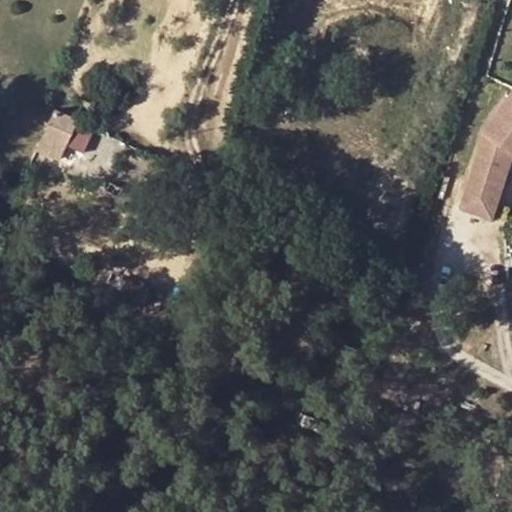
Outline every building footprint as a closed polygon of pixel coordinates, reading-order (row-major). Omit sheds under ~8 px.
[(511,90),(484,130),(485,131),(466,190),(497,200),(511,152),(511,90)] [(64,142),(74,119),(52,109),(35,147),(58,157),(64,142)] [(82,150),(92,127),(74,119),(64,142),(82,150)] [(497,200),(466,190),(461,206),(492,216),(497,200)] [(120,193),(120,203),(130,204),(130,193),(120,193)]
